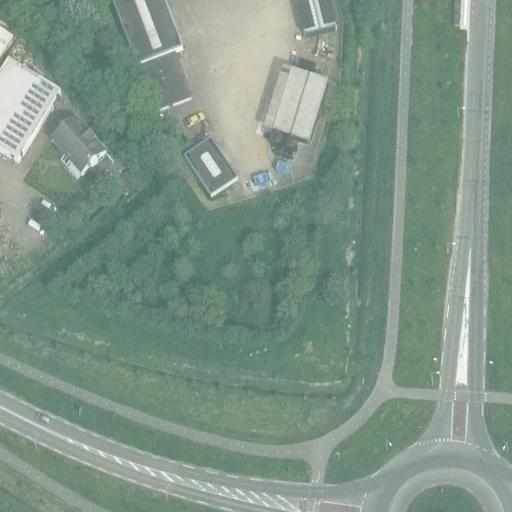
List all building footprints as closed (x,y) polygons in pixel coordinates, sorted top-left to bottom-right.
[(174,55),(183,52),(163,0),(115,0),(112,2),(129,49),(154,115),(192,101),(174,55)] [(328,0),(295,0),(305,39),(336,32),(328,0)] [(0,61),(12,43),(0,35),(0,61)] [(8,63),(0,76),(0,153),(18,165),(61,96),(8,63)] [(291,73),(271,136),(309,147),(329,84),(291,73)] [(81,177),(106,156),(94,143),(95,142),(87,133),(86,134),(75,121),(50,142),(70,164),(65,168),(76,180),(80,176),(81,177)] [(194,153),(184,159),(211,199),(224,190),(238,181),(211,141),(194,153)]
